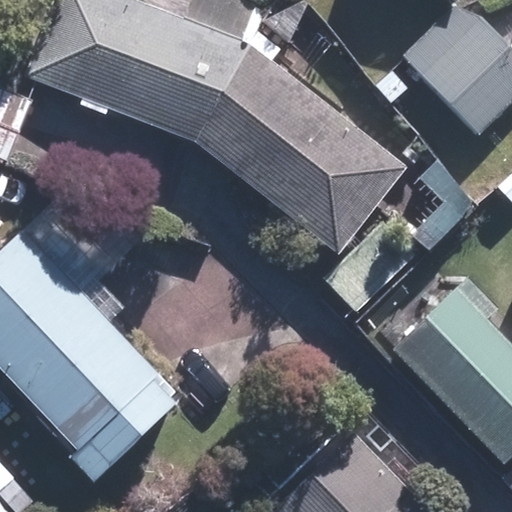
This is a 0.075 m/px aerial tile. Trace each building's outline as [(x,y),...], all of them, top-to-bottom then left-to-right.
[(140,0),(57,0),(29,75),(202,141),(345,253),(412,166),(255,43),(140,0)] [(406,58),(484,135),(511,106),(511,42),(484,16),(458,6),(406,58)] [(39,91),(0,80),(0,157),(20,163),(39,91)] [(447,202),(417,233),(433,249),(484,198),(443,158),(423,179),(447,202)] [(28,229),(0,255),(0,357),(88,448),(80,455),(105,481),(187,401),(178,393),(180,391),(165,376),(169,372),(28,229)] [(471,277),(399,347),(510,462),(511,460),(511,337),(492,317),(501,308),(471,277)] [(356,432),(273,511),(454,511),(426,483),(416,494),(356,432)] [(0,497),(0,511),(10,511),(12,511),(0,497)]
